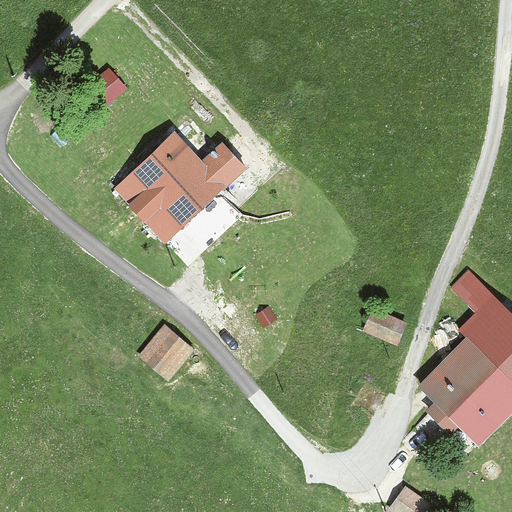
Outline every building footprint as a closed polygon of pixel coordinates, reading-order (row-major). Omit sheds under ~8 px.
[(99,102),(124,93),(113,64),(89,73),(99,102)] [(172,133),(117,187),(165,241),(245,167),(222,143),(200,161),(172,133)] [(468,270),(453,286),(472,307),(489,291),(468,270)] [(472,307),(455,323),(469,337),(511,380),(511,314),(489,291),(472,307)] [(270,302),(253,311),(261,326),(278,317),(270,302)] [(370,309),(363,328),(396,341),(404,324),(370,309)] [(154,316),(130,346),(138,352),(161,322),(154,316)] [(165,328),(142,355),(163,374),(188,346),(165,328)] [(511,380),(469,337),(419,385),(435,400),(425,409),(446,429),(455,421),(475,441),(510,408),(511,405),(511,380)] [(410,492),(396,509),(399,511),(418,511),(424,503),(410,492)]
